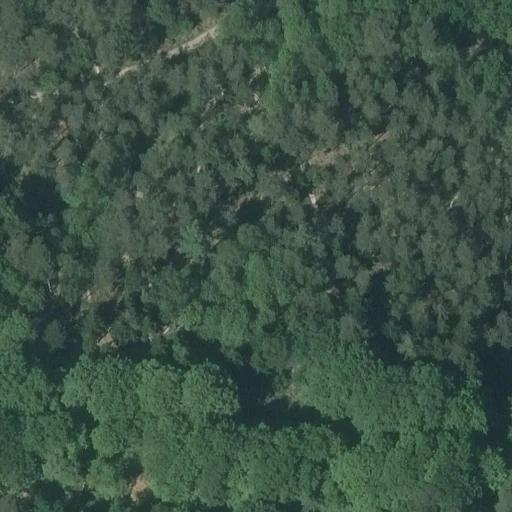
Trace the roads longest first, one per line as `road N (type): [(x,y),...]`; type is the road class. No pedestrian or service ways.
road 1 (primary): [(511,460),(0,423)]
road 2 (track): [(278,0),(134,76),(0,105)]
road 3 (track): [(511,108),(457,3),(436,0)]
